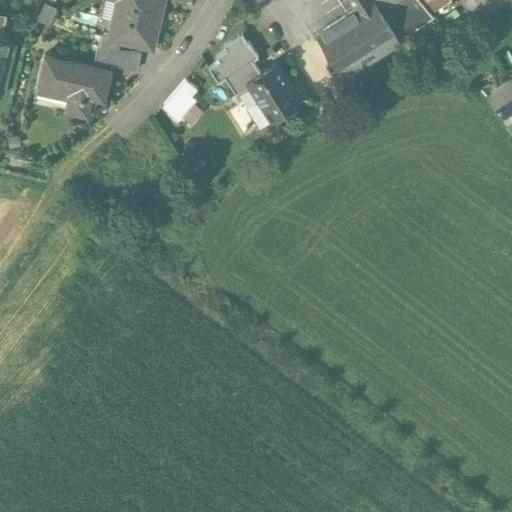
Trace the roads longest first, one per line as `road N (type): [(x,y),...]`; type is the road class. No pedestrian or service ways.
road 1 (track): [(0,266),(137,97)]
road 2 (residential): [(137,97),(170,68),(212,0)]
